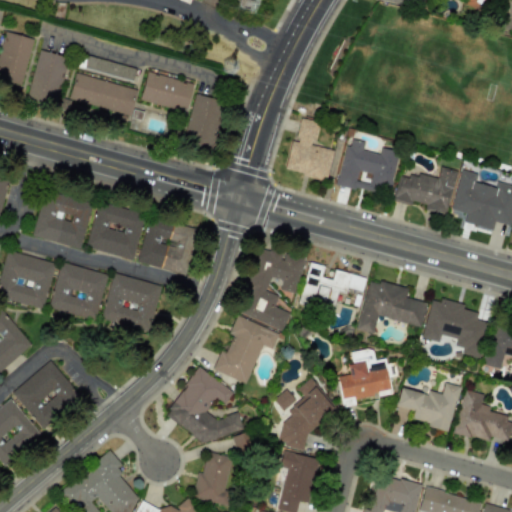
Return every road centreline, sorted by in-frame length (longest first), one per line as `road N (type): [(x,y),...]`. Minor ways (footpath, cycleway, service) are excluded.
road 1 (tertiary): [(0,504),(137,392),(180,345),(212,292),(237,199)]
road 2 (tertiary): [(237,199),(511,274)]
road 3 (tertiary): [(0,130),(237,199)]
road 4 (residential): [(335,511),(355,436),(511,479)]
road 5 (tertiary): [(237,199),(266,101),(316,0)]
